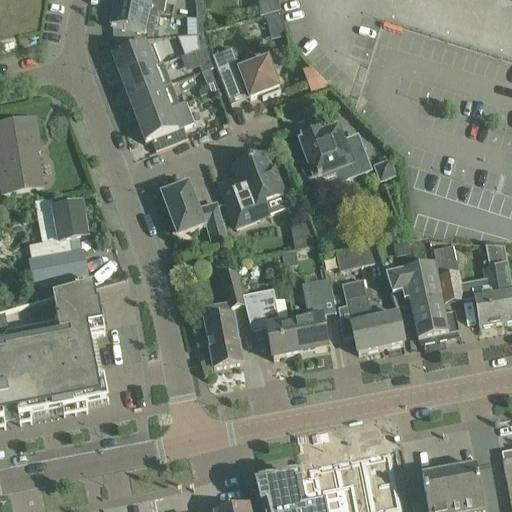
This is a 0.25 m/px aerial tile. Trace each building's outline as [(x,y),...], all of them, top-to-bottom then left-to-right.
[(117,0),(116,7),(157,15),(164,16),(167,0),(117,0)] [(196,9),(197,23),(206,25),(205,0),(196,0),(197,9),(196,9)] [(260,19),(281,13),(277,0),(261,0),(262,3),(259,3),(260,19)] [(282,0),(285,9),(311,2),(310,0),(282,0)] [(157,15),(116,7),(112,30),(145,36),(154,37),(157,15)] [(197,38),(207,37),(206,25),(197,23),(197,38)] [(198,48),(200,52),(208,49),(207,46),(207,37),(197,38),(198,48)] [(132,53),(114,61),(122,82),(160,67),(163,66),(156,47),(153,48),(147,51),(146,49),(132,53)] [(216,70),(212,60),(208,49),(200,52),(194,54),(202,76),(210,73),(216,70)] [(281,96),(268,62),(240,73),(233,52),(212,60),(216,70),(229,103),(247,96),(250,102),(261,98),(263,103),(281,96)] [(172,88),(163,66),(160,67),(122,82),(130,103),(172,88)] [(303,72),(313,97),(331,90),(311,69),(303,72)] [(202,76),(208,89),(215,86),(210,73),(202,76)] [(170,112),(186,106),(186,105),(179,108),(172,88),(130,103),(138,124),(170,112)] [(170,112),(138,124),(146,145),(152,143),(157,156),(189,144),(184,131),(194,127),(187,108),(186,106),(170,112)] [(40,154),(35,122),(0,128),(0,129),(2,129),(7,156),(0,157),(0,174),(4,197),(43,191),(36,155),(40,154)] [(301,146),(307,161),(303,168),(302,173),(303,177),(305,179),(308,181),(313,182),(314,185),(336,177),(340,187),(374,174),(359,136),(342,142),(338,132),(320,139),(318,135),(303,140),(305,144),(301,146)] [(239,183),(220,190),(236,231),(260,222),(256,210),(285,199),(274,171),(270,172),(265,159),(234,171),(239,183)] [(374,169),(380,187),(398,180),(391,163),(374,169)] [(169,196),(163,198),(178,240),(206,229),(214,251),(229,247),(218,208),(203,212),(198,214),(189,189),(182,191),(179,189),(178,188),(174,188),(173,188),(170,192),(169,196)] [(31,251),(31,254),(33,265),(31,266),(32,270),(36,289),(87,279),(83,256),(81,256),(79,243),(88,241),(81,208),(54,213),(52,202),(36,204),(44,249),(31,251)] [(408,248),(394,252),(397,265),(411,262),(408,248)] [(382,265),(378,249),(357,254),(361,271),(368,270),(383,267),(382,265)] [(437,270),(444,308),(449,307),(466,304),(462,287),(454,249),(434,254),(437,270)] [(486,249),(485,249),(489,271),(492,271),(495,284),(497,284),(499,295),(500,295),(503,309),(502,309),(505,327),(511,325),(511,290),(505,251),(504,251),(486,250),(486,249)] [(361,271),(357,254),(349,255),(337,258),(341,276),(353,273),(361,271)] [(398,312),(411,310),(413,321),(414,325),(415,330),(418,345),(459,336),(455,316),(451,317),(449,307),(444,308),(437,270),(409,275),(387,280),(398,312)] [(486,282),(462,287),(466,304),(474,302),(480,332),(505,327),(502,309),(503,309),(500,295),(499,295),(497,284),(495,284),(492,271),(489,271),(484,272),(486,282)] [(246,307),(244,300),(237,274),(222,278),(230,311),(246,307)] [(309,322),(295,324),(302,358),(328,353),(322,320),(335,317),(329,284),(317,286),(316,277),(305,280),(307,288),(303,289),(309,322)] [(405,348),(398,318),(373,323),(367,298),(366,299),(363,284),(354,286),(358,300),(362,324),(365,324),(368,336),(380,334),(384,352),(405,348)] [(384,352),(380,334),(368,336),(365,324),(362,324),(358,300),(354,286),(342,289),(347,310),(338,312),(341,327),(340,328),(343,344),(355,341),(358,358),(384,352)] [(0,423),(109,403),(105,381),(99,382),(91,340),(105,337),(100,306),(98,307),(94,290),(52,298),(57,325),(9,333),(5,316),(0,316),(0,423)] [(274,294),(244,300),(246,307),(252,333),(267,330),(273,363),(302,358),(295,324),(280,327),(274,294)] [(234,320),(205,325),(207,334),(209,345),(214,372),(243,367),(234,320)] [(413,321),(405,323),(407,332),(415,330),(414,325),(413,321)] [(207,334),(195,336),(198,348),(209,345),(207,334)] [(308,477),(301,478),(306,508),(324,504),(326,511),(387,511),(399,510),(386,454),(379,455),(380,461),(369,463),(367,457),(348,461),(350,467),(338,469),(337,463),(331,464),(333,471),(321,473),(319,467),(306,469),(308,477)] [(511,511),(511,454),(503,456),(504,464),(503,464),(511,511)] [(422,479),(426,499),(428,511),(484,511),(476,469),(422,479)] [(306,508),(301,480),(255,489),(261,511),(326,511),(324,504),(306,508)]
